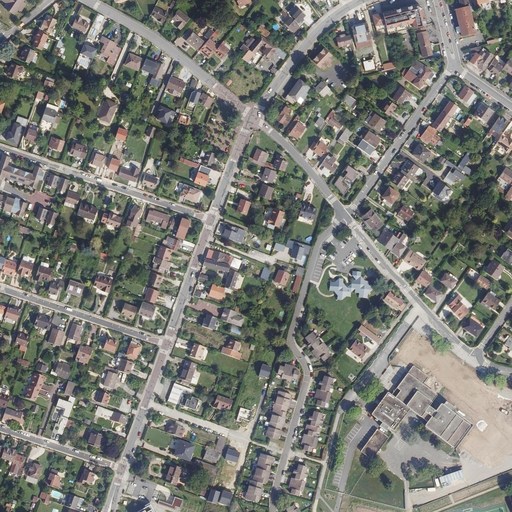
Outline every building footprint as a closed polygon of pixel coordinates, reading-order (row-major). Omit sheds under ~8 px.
[(0,0),(7,4),(4,8),(14,15),(18,10),(21,12),(26,4),(23,2),(24,0),(0,0)] [(458,0),(461,8),(455,10),(459,27),(461,33),(461,36),(475,33),(474,30),(478,29),(476,22),(473,23),(467,0),(458,0)] [(417,4),(406,6),(411,27),(425,24),(421,7),(417,4)] [(305,15),(295,6),(289,13),(295,19),(294,20),(298,23),(305,15)] [(406,6),(382,13),(386,28),(387,34),(411,27),(406,6)] [(168,14),(155,7),(151,15),(158,19),(158,20),(162,23),(163,21),(163,22),(168,14)] [(189,18),(178,9),(175,13),(176,14),(173,18),(177,22),(174,25),(180,30),(189,18)] [(300,27),(285,11),(283,13),(286,16),(282,20),(293,33),(300,27)] [(386,28),(382,13),(372,15),(376,31),(386,28)] [(72,26),(85,32),(89,24),(81,20),(82,18),(77,16),(76,18),(72,26)] [(43,23),(40,29),(50,33),(56,20),(49,17),(46,22),(45,21),(44,24),(43,23)] [(372,45),(367,23),(366,23),(366,22),(351,26),(352,27),(351,27),(357,48),(372,45)] [(257,30),(266,37),(270,33),(260,26),(257,30)] [(432,55),(426,31),(425,28),(416,30),(423,57),(432,55)] [(203,41),(189,29),(182,37),(197,49),(203,41)] [(205,36),(208,39),(209,39),(212,35),(215,32),(211,29),(205,36)] [(36,36),(35,39),(33,42),(43,47),(49,36),(37,31),(35,35),(36,36)] [(339,37),(342,46),(342,48),(347,47),(346,45),(351,43),(349,35),(344,36),(344,34),(339,36),(339,37)] [(261,35),(251,47),(247,52),(242,58),(248,63),(253,56),(254,54),(262,45),(266,48),(262,54),(269,59),(274,52),(278,47),(261,35)] [(102,51),(110,55),(114,57),(119,49),(115,47),(111,44),(112,42),(102,37),(100,41),(105,44),(101,51),(102,51)] [(60,39),(54,54),(58,56),(64,41),(60,39)] [(209,59),(214,52),(219,46),(209,39),(208,39),(200,50),(206,55),(205,56),(209,59)] [(219,46),(214,52),(221,58),(229,49),(224,46),(226,43),(223,41),(219,46)] [(247,52),(251,47),(245,42),(241,47),(247,52)] [(96,49),(84,44),(80,52),(93,58),(96,49)] [(25,47),(23,52),(24,52),(21,60),(30,64),(35,51),(25,47)] [(289,55),(278,47),(274,52),(285,60),(289,55)] [(470,49),(475,55),(476,50),(478,50),(480,52),(483,49),(480,47),(470,49)] [(320,68),(321,67),(323,70),(327,65),(325,64),(328,61),(329,63),(333,58),(331,56),(332,55),(326,50),(327,50),(325,48),(324,48),(319,53),(322,56),(320,58),(317,55),(312,61),(320,68)] [(475,55),(470,62),(482,70),(493,55),(483,49),(480,52),(478,50),(476,50),(475,55)] [(353,54),(356,67),(364,65),(361,52),(353,54)] [(138,71),(143,59),(136,56),(136,58),(129,55),(125,65),(138,71)] [(141,69),(154,74),(159,63),(146,58),(141,69)] [(502,69),(503,68),(496,63),(498,61),(494,59),(490,65),(493,67),(490,72),(497,77),(502,69)] [(408,71),(424,81),(426,78),(430,81),(435,74),(416,60),(408,71)] [(511,61),(509,60),(503,68),(510,73),(509,73),(511,75),(511,61)] [(384,70),(396,67),(395,62),(382,65),(384,70)] [(21,73),(23,67),(12,63),(7,75),(16,79),(19,72),(21,73)] [(154,74),(152,78),(158,80),(164,65),(159,63),(154,74)] [(396,67),(384,70),(382,71),(379,72),(386,76),(397,73),(396,67)] [(419,88),(424,81),(408,71),(404,77),(419,88)] [(166,87),(181,93),(185,83),(170,77),(166,87)] [(47,78),(44,85),(52,88),(54,80),(47,78)] [(297,85),(289,95),(288,94),(285,99),(293,105),(297,101),(308,85),(299,79),(295,84),(297,85)] [(330,89),(322,81),(315,88),(323,96),(330,89)] [(311,89),(308,85),(297,101),(297,102),(301,104),(311,89)] [(390,100),(401,107),(409,93),(399,86),(390,100)] [(473,92),(465,86),(463,89),(462,91),(458,96),(470,104),(476,95),(473,92)] [(197,103),(200,93),(193,91),(190,101),(197,103)] [(209,97),(203,93),(200,98),(203,100),(201,103),(208,108),(214,99),(209,96),(209,97)] [(356,100),(350,96),(347,94),(342,101),(351,107),(356,100)] [(351,94),(350,96),(356,100),(360,103),(361,101),(351,94)] [(396,105),(386,98),(379,109),(389,116),(391,113),(391,112),(396,105)] [(103,108),(99,118),(109,123),(117,104),(108,100),(104,109),(103,108)] [(355,110),(360,103),(356,100),(351,107),(355,110)] [(493,112),(482,104),(475,114),(473,116),(476,118),(478,116),(486,122),(493,112)] [(286,116),(291,109),(286,106),(276,119),(286,126),(292,119),(288,116),(288,117),(286,116)] [(167,123),(172,111),(161,107),(157,120),(167,123)] [(57,112),(45,108),(42,119),(54,123),(57,112)] [(378,131),(385,121),(369,109),(366,113),(369,115),(372,117),(368,124),(378,131)] [(333,115),(334,113),(335,112),(333,110),(325,121),(327,123),(333,115)] [(443,111),(432,126),(440,132),(451,117),(443,111)] [(294,127),(297,122),(301,117),(298,114),(290,125),(294,127)] [(187,119),(182,117),(182,116),(179,115),(177,121),(188,125),(190,119),(187,118),(187,119)] [(498,134),(507,121),(498,115),(489,128),(498,134)] [(25,127),(28,120),(18,117),(15,124),(13,123),(12,126),(13,126),(11,132),(8,131),(6,140),(15,143),(21,126),(25,127)] [(320,117),(316,123),(321,127),(325,121),(320,117)] [(54,123),(42,119),(39,128),(51,132),(54,123)] [(331,123),(339,129),(341,125),(333,119),(331,123)] [(297,122),(294,127),(289,133),(297,139),(305,127),(297,122)] [(33,145),(39,128),(30,125),(25,138),(28,139),(31,140),(30,142),(30,143),(33,145)] [(152,137),(156,128),(150,126),(146,135),(152,137)] [(428,143),(436,131),(429,126),(421,138),(428,143)] [(346,128),(339,138),(345,142),(352,132),(346,128)] [(368,132),(367,130),(364,134),(363,132),(359,137),(363,139),(368,132)] [(368,132),(363,139),(374,148),(380,139),(369,131),(368,132)] [(501,136),(496,144),(509,153),(511,148),(511,140),(510,139),(509,141),(507,140),(501,136)] [(64,142),(52,137),(49,146),(61,151),(64,142)] [(369,155),(374,148),(363,139),(357,147),(369,155)] [(321,156),(328,146),(319,140),(312,150),(321,156)] [(70,153),(84,158),(88,148),(73,143),(70,153)] [(423,162),(430,152),(419,144),(412,154),(423,162)] [(257,149),(253,159),(251,162),(261,166),(263,160),(266,153),(257,149)] [(206,150),(204,158),(202,162),(212,166),(217,154),(206,150)] [(102,167),(105,157),(93,153),(89,163),(102,167)] [(42,168),(35,165),(32,174),(7,165),(10,157),(2,154),(0,160),(0,178),(2,179),(3,176),(35,188),(42,168)] [(266,161),(263,160),(261,166),(266,168),(272,170),(273,167),(284,171),(287,162),(282,160),(283,157),(277,154),(276,158),(277,158),(275,164),(266,161)] [(334,163),(336,159),(332,156),(331,158),(327,155),(321,164),(333,172),(337,166),(334,163)] [(465,166),(471,158),(466,155),(459,165),(464,168),(465,166)] [(436,163),(440,166),(446,159),(441,156),(436,163)] [(183,163),(196,168),(198,164),(184,159),(183,163)] [(402,170),(412,177),(414,174),(419,167),(414,164),(412,163),(408,160),(402,170)] [(454,183),(460,173),(462,170),(454,164),(445,177),(454,183)] [(118,176),(135,182),(140,169),(127,165),(126,169),(121,167),(118,176)] [(205,186),(211,169),(200,165),(194,182),(205,186)] [(357,175),(349,170),(351,167),(347,165),(341,173),(345,176),(343,178),(340,176),(334,184),(337,186),(337,187),(340,190),(340,191),(344,194),(349,187),(342,183),(346,178),(352,182),(357,175)] [(462,170),(465,172),(469,175),(473,177),(476,173),(465,166),(464,168),(462,170)] [(423,170),(419,167),(414,174),(418,176),(423,170)] [(511,179),(511,171),(506,167),(499,177),(509,184),(511,179)] [(272,170),(266,168),(262,179),(265,180),(267,181),(272,183),(276,171),(272,170)] [(412,177),(402,170),(400,173),(408,179),(410,180),(412,177)] [(408,179),(400,173),(399,172),(391,182),(401,189),(408,179)] [(58,176),(50,173),(46,184),(54,187),(55,184),(58,185),(57,187),(64,190),(68,180),(61,177),(61,178),(57,177),(58,176)] [(142,184),(146,185),(145,186),(154,189),(157,179),(145,175),(142,184)] [(269,200),(274,188),(263,184),(262,185),(261,185),(260,189),(261,189),(258,196),(269,200)] [(180,196),(196,202),(201,191),(184,185),(180,196)] [(511,185),(503,198),(508,201),(511,198),(509,197),(511,192),(511,185)] [(399,194),(389,187),(382,197),(392,204),(399,194)] [(64,201),(72,204),(71,207),(75,209),(79,195),(67,191),(64,201)] [(2,195),(0,194),(0,206),(4,208),(3,209),(10,211),(11,210),(16,212),(16,213),(22,215),(26,203),(8,196),(7,200),(1,198),(2,195)] [(246,215),(250,202),(241,199),(236,211),(246,215)] [(97,209),(81,203),(77,214),(94,220),(97,209)] [(306,206),(302,205),(298,216),(304,218),(304,217),(307,218),(308,219),(311,220),(312,219),(313,220),(316,209),(309,207),(309,208),(306,207),(306,206)] [(408,221),(414,212),(403,205),(397,214),(408,221)] [(46,209),(39,206),(36,217),(43,219),(44,217),(46,218),(46,220),(53,223),(57,212),(50,210),(50,211),(46,210),(46,209)] [(471,218),(476,210),(471,206),(466,214),(471,218)] [(131,210),(129,219),(130,219),(129,221),(127,220),(125,225),(131,227),(132,226),(136,227),(137,225),(139,219),(137,219),(143,211),(139,207),(138,208),(136,207),(132,211),(131,210)] [(279,227),(284,212),(274,208),(271,215),(273,215),(272,218),(269,217),(267,222),(268,223),(279,227)] [(383,224),(371,209),(361,217),(373,232),(383,224)] [(151,220),(162,224),(161,227),(165,229),(169,217),(165,216),(165,215),(153,211),(152,211),(149,211),(146,221),(150,222),(151,220)] [(106,223),(119,228),(122,218),(116,216),(110,213),(110,214),(109,214),(106,223)] [(461,215),(459,214),(452,224),(454,225),(461,215)] [(175,226),(177,220),(172,218),(169,229),(176,231),(177,227),(175,226)] [(182,218),(176,237),(184,239),(190,221),(182,218)] [(20,225),(18,231),(26,234),(27,228),(20,225)] [(134,237),(137,238),(141,226),(137,225),(136,227),(132,236),(134,237)] [(234,232),(235,228),(228,225),(227,229),(226,229),(225,231),(224,233),(223,236),(234,240),(237,233),(234,232)] [(377,241),(390,251),(399,239),(402,234),(398,232),(395,236),(385,229),(377,241)] [(399,239),(390,251),(399,256),(405,247),(400,243),(406,236),(402,234),(399,239)] [(164,240),(162,247),(171,250),(172,249),(176,251),(177,248),(179,248),(180,245),(179,244),(180,240),(168,236),(166,240),(164,240)] [(286,246),(276,243),(274,249),(283,252),(286,246)] [(305,247),(293,244),(290,258),(301,261),(305,247)] [(161,246),(156,258),(167,262),(169,255),(171,250),(162,247),(161,246)] [(511,252),(511,250),(505,246),(500,253),(508,259),(511,252)] [(233,258),(209,250),(206,260),(205,259),(203,266),(228,272),(230,266),(233,258)] [(410,250),(404,259),(411,264),(411,263),(415,265),(415,267),(418,269),(420,269),(426,261),(410,250)] [(21,260),(17,273),(23,275),(23,273),(25,274),(30,275),(33,264),(28,262),(29,259),(28,258),(25,257),(24,257),(23,260),(21,260)] [(167,262),(156,258),(155,257),(153,261),(154,262),(151,269),(163,274),(165,268),(168,270),(171,263),(169,262),(167,262)] [(242,261),(233,258),(230,266),(239,269),(242,261)] [(6,272),(14,274),(17,264),(5,260),(1,272),(5,273),(6,272)] [(504,267),(494,260),(486,271),(496,278),(504,267)] [(42,279),(48,281),(51,281),(54,274),(51,273),(52,270),(48,269),(40,266),(35,280),(41,282),(42,279)] [(273,271),(264,267),(260,278),(269,281),(273,271)] [(297,276),(293,291),(297,293),(305,269),(298,267),(296,275),(297,276)] [(467,276),(475,278),(477,272),(468,269),(467,276)] [(233,291),(239,274),(231,270),(224,288),(233,291)] [(274,282),(285,286),(289,275),(278,271),(274,282)] [(433,278),(422,271),(415,281),(419,284),(420,283),(427,287),(433,278)] [(351,293),(355,290),(355,294),(359,294),(358,298),(363,299),(367,299),(368,295),(372,291),(373,286),(369,286),(369,281),(365,282),(361,277),(361,272),(357,272),(352,272),(352,276),(355,280),(351,284),(347,288),(343,283),(343,280),(338,279),(334,283),(330,283),(330,286),(329,291),(333,292),(337,297),(337,301),(341,301),(346,297),(350,298),(351,293)] [(162,276),(152,273),(148,284),(158,288),(162,276)] [(457,281),(446,273),(440,281),(452,290),(455,285),(454,284),(457,281)] [(197,281),(206,283),(208,277),(200,274),(197,281)] [(474,282),(486,289),(490,281),(479,274),(474,282)] [(97,288),(102,289),(101,290),(108,293),(112,279),(107,277),(106,279),(101,277),(97,275),(96,276),(94,282),(93,285),(98,287),(97,288)] [(57,294),(59,289),(61,290),(64,282),(60,280),(59,284),(51,281),(47,293),(51,294),(52,293),(52,292),(54,292),(53,293),(57,294)] [(66,290),(80,295),(83,285),(70,281),(66,290)] [(224,289),(212,285),(209,296),(221,299),(224,289)] [(442,294),(430,286),(425,294),(437,303),(441,298),(439,297),(442,294)] [(158,292),(148,288),(144,300),(154,304),(158,292)] [(404,303),(389,292),(384,299),(399,310),(402,312),(407,305),(404,303)] [(482,301),(490,306),(494,309),(500,300),(495,296),(489,293),(488,292),(482,301)] [(448,306),(461,319),(469,311),(459,302),(462,300),(458,296),(448,306)] [(399,310),(384,299),(384,300),(398,311),(399,310)] [(156,307),(142,302),(139,313),(152,318),(156,307)] [(121,314),(125,316),(125,317),(133,320),(137,308),(125,303),(121,314)] [(236,312),(235,312),(225,308),(220,320),(241,327),(244,319),(235,315),(236,312)] [(49,330),(53,320),(42,316),(42,315),(38,314),(34,325),(49,330)] [(12,329),(16,317),(11,315),(7,327),(12,329)] [(216,318),(207,315),(205,319),(204,322),(203,322),(202,326),(212,330),(216,318)] [(482,328),(469,319),(463,327),(476,337),(482,328)] [(78,337),(81,327),(73,324),(68,339),(77,342),(76,345),(80,346),(83,339),(79,337),(78,337)] [(229,331),(239,334),(241,328),(231,325),(229,331)] [(372,333),(361,325),(358,329),(361,332),(366,335),(369,337),(372,333)] [(60,347),(64,335),(62,334),(53,331),(52,331),(48,343),(52,344),(52,342),(56,344),(56,345),(60,347)] [(27,347),(30,338),(22,335),(22,334),(18,333),(15,343),(27,347)] [(312,346),(318,341),(320,339),(317,335),(315,336),(312,333),(305,338),(308,342),(309,341),(310,342),(309,343),(306,345),(309,348),(312,346)] [(380,340),(372,333),(369,337),(377,344),(380,340)] [(113,342),(107,339),(103,349),(114,353),(118,342),(114,341),(113,342)] [(237,352),(240,344),(230,340),(227,348),(223,347),(221,353),(239,360),(242,354),(237,352)] [(321,344),(318,341),(312,346),(314,349),(316,349),(317,350),(313,353),(315,356),(326,347),(323,343),(321,344)] [(349,350),(361,359),(368,350),(361,345),(356,341),(349,350)] [(130,344),(126,355),(136,359),(140,347),(135,346),(130,344)] [(205,348),(194,344),(193,348),(192,347),(191,351),(191,352),(190,357),(200,360),(205,348)] [(429,365),(433,359),(438,362),(441,358),(423,345),(415,356),(429,365)] [(88,364),(93,349),(88,347),(87,349),(86,348),(80,346),(76,357),(80,358),(83,360),(83,362),(88,364)] [(330,351),(326,347),(315,356),(317,359),(321,356),(322,357),(321,358),(324,361),(330,356),(328,353),(330,351)] [(122,359),(118,371),(119,371),(128,375),(132,363),(122,359)] [(190,383),(194,384),(196,383),(197,381),(196,379),(192,378),(197,364),(186,361),(180,379),(182,380),(190,383)] [(72,368),(64,365),(59,363),(54,373),(58,375),(57,376),(67,380),(72,368)] [(44,373),(46,367),(37,364),(35,370),(44,373)] [(286,380),(290,366),(286,365),(285,370),(283,369),(284,368),(279,366),(277,374),(281,375),(281,378),(286,380)] [(294,367),(290,366),(286,380),(291,381),(292,379),(296,380),(298,372),(294,371),(294,372),(292,372),(294,367)] [(441,404),(435,411),(429,406),(437,395),(423,384),(429,377),(413,366),(396,388),(400,391),(395,398),(391,395),(388,392),(371,415),(382,423),(380,426),(387,432),(390,428),(393,431),(409,409),(421,417),(427,422),(424,426),(454,448),(471,426),(441,404)] [(119,371),(118,371),(105,367),(104,370),(108,371),(103,386),(113,389),(119,371)] [(30,386),(40,389),(42,384),(44,376),(35,373),(30,386)] [(322,386),(329,388),(332,389),(334,384),(331,383),(333,379),(324,376),(323,381),(324,381),(324,383),(322,382),(319,381),(318,385),(322,386)] [(71,397),(74,386),(67,384),(64,394),(71,397)] [(183,398),(184,394),(190,396),(192,390),(174,384),(168,401),(177,405),(177,404),(195,411),(199,400),(192,397),(190,401),(183,398)] [(40,389),(30,386),(25,398),(35,401),(37,394),(38,394),(40,389)] [(328,393),(329,388),(322,386),(320,390),(322,391),(321,392),(317,391),(315,395),(329,399),(331,394),(328,393)] [(0,405),(6,407),(10,397),(6,396),(8,392),(7,391),(0,388),(0,405)] [(400,391),(396,388),(391,395),(395,398),(400,391)] [(277,396),(276,400),(290,404),(291,401),(288,400),(289,398),(290,398),(291,395),(278,391),(276,396),(277,396)] [(105,402),(107,403),(110,395),(100,392),(96,402),(104,405),(105,402)] [(217,395),(213,407),(220,410),(221,407),(229,410),(233,401),(217,395)] [(328,404),(329,399),(315,395),(314,398),(319,400),(319,401),(317,401),(316,405),(324,408),(325,403),(328,404)] [(273,409),(286,413),(287,409),(286,409),(286,407),(288,408),(290,404),(276,400),(275,404),(274,404),(273,409)] [(112,420),(125,425),(127,417),(98,406),(96,412),(113,418),(112,420)] [(19,413),(6,408),(2,419),(7,421),(7,422),(10,423),(11,422),(12,420),(19,422),(22,412),(20,412),(19,412),(19,413)] [(252,411),(240,408),(236,421),(241,422),(242,419),(249,421),(252,411)] [(286,413),(273,409),(271,415),(272,415),(271,418),(284,422),(285,419),(283,418),(284,416),(285,417),(286,413)] [(312,421),(319,423),(322,424),(324,419),(321,418),(322,414),(314,411),(313,416),(314,416),(314,418),(312,417),(309,416),(308,420),(312,421)] [(63,422),(65,415),(63,415),(64,413),(60,412),(59,415),(57,420),(63,422)] [(268,427),(280,431),(281,427),(281,425),(283,426),(284,422),(271,418),(270,422),(269,422),(268,427)] [(74,422),(68,419),(65,426),(72,429),(74,422)] [(319,423),(312,421),(310,426),(312,426),(311,428),(306,426),(305,430),(309,431),(317,433),(319,434),(321,429),(318,428),(319,423)] [(185,428),(171,423),(167,433),(181,438),(185,428)] [(280,431),(268,427),(267,431),(266,431),(265,436),(278,440),(279,436),(278,436),(279,434),(280,435),(282,431),(280,431)] [(388,438),(377,429),(361,452),(372,460),(388,438)] [(104,436),(92,431),(87,444),(99,448),(104,436)] [(317,433),(309,431),(307,435),(309,436),(308,437),(304,436),(302,439),(316,443),(318,438),(315,438),(317,433)] [(219,436),(215,450),(220,452),(222,452),(226,439),(219,436)] [(316,443),(302,439),(301,443),(306,444),(306,446),(304,446),(303,450),(311,452),(312,448),(315,449),(316,443)] [(189,461),(194,446),(181,441),(178,450),(176,450),(174,455),(189,461)] [(220,452),(215,450),(207,447),(204,458),(216,463),(220,452)] [(1,458),(13,462),(16,454),(17,452),(5,448),(1,458)] [(240,452),(228,448),(225,459),(237,463),(240,452)] [(16,454),(13,462),(12,465),(10,472),(16,475),(19,467),(21,468),(25,457),(16,454)] [(259,457),(258,463),(271,466),(272,463),(271,463),(271,461),(273,461),(274,458),(261,454),(260,458),(259,457)] [(217,467),(196,459),(192,469),(208,474),(214,476),(217,467)] [(256,472),(269,476),(270,472),(268,472),(269,470),(270,470),(271,466),(258,463),(256,469),(257,469),(256,472)] [(30,467),(29,471),(27,476),(38,479),(42,467),(34,464),(33,468),(30,467)] [(176,485),(181,469),(171,465),(165,481),(176,485)] [(293,474),(296,475),(304,477),(307,478),(308,472),(306,472),(307,467),(299,465),(297,469),(299,470),(298,471),(297,471),(294,470),(293,474)] [(52,469),(50,475),(60,479),(60,477),(57,476),(58,471),(52,469)] [(468,481),(463,469),(439,478),(443,490),(468,481)] [(85,471),(84,474),(83,474),(79,482),(83,484),(84,480),(91,483),(95,474),(85,471)] [(268,480),(269,476),(256,472),(255,476),(254,476),(253,481),(263,484),(266,485),(267,481),(266,481),(266,479),(268,480)] [(211,485),(214,476),(208,474),(206,483),(211,485)] [(60,479),(50,475),(48,479),(52,480),(51,482),(47,480),(46,484),(50,485),(50,486),(58,488),(60,482),(59,482),(60,479)] [(290,483),(304,487),(305,482),(303,481),(304,477),(296,475),(295,479),(296,480),(296,481),(291,480),(290,483)] [(249,486),(248,489),(262,493),(263,490),(261,489),(261,487),(262,488),(263,484),(253,481),(250,480),(249,486)] [(302,492),(304,487),(290,483),(289,487),(294,488),(293,490),(292,489),(291,494),(298,496),(300,492),(302,492)] [(262,493),(248,489),(247,493),(246,493),(245,499),(258,502),(259,498),(258,498),(259,496),(261,497),(262,493)] [(208,502),(216,504),(220,492),(211,490),(208,502)] [(229,507),(233,494),(223,491),(219,504),(229,507)] [(65,507),(75,510),(77,503),(81,505),(82,504),(84,500),(69,495),(65,507)] [(183,501),(175,498),(171,506),(158,501),(157,505),(174,511),(175,507),(180,509),(183,501)] [(43,511),(46,511),(50,502),(45,500),(44,505),(43,507),(42,506),(40,511),(43,511)]
